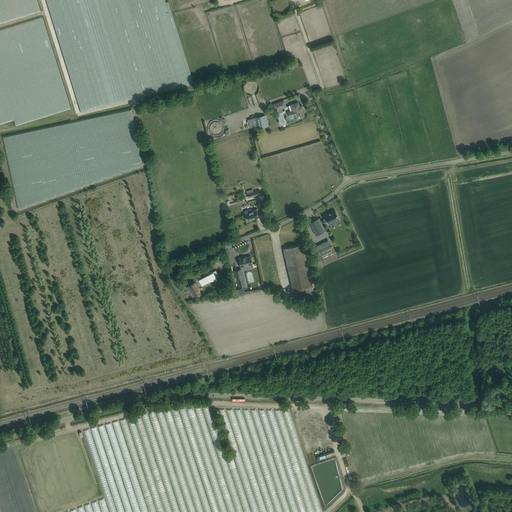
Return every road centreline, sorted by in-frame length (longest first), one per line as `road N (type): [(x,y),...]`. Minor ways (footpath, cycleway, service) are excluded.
road 1 (unclassified): [(0,438),(185,394),(511,407)]
road 2 (unclassified): [(175,263),(307,208),(356,177),(511,147)]
